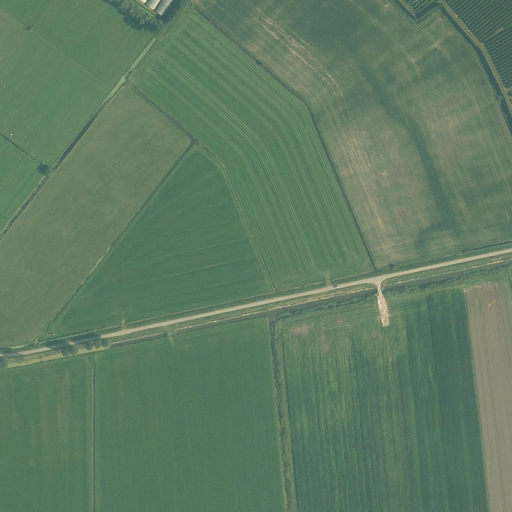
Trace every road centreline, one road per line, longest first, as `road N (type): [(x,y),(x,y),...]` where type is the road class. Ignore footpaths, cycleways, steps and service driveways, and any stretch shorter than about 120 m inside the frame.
road 1 (unclassified): [(0,355),(511,249)]
road 2 (track): [(376,278),(381,301),(279,322),(295,511)]
